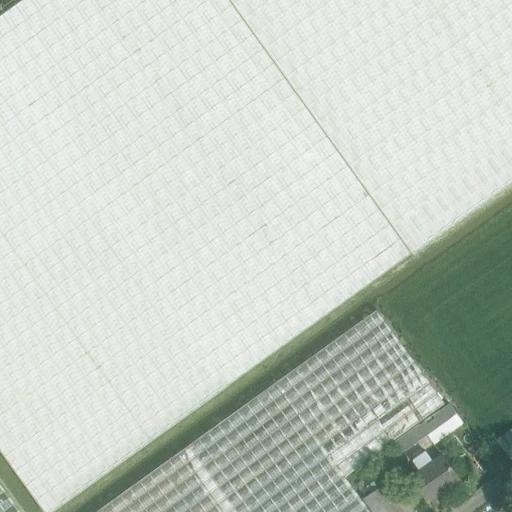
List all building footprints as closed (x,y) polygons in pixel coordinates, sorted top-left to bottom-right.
[(511,0),(25,0),(0,18),(0,454),(41,511),(56,511),(231,387),(230,386),(231,385),(412,256),(511,183),(511,0)] [(98,511),(370,511),(346,478),(418,425),(425,434),(439,425),(446,434),(460,424),(377,311),(98,511)] [(428,503),(460,481),(442,455),(433,462),(426,452),(413,460),(420,471),(411,477),(428,503)] [(0,511),(21,511),(0,482),(0,511)] [(372,511),(415,511),(418,510),(402,488),(391,495),(384,486),(364,500),(372,511)]
